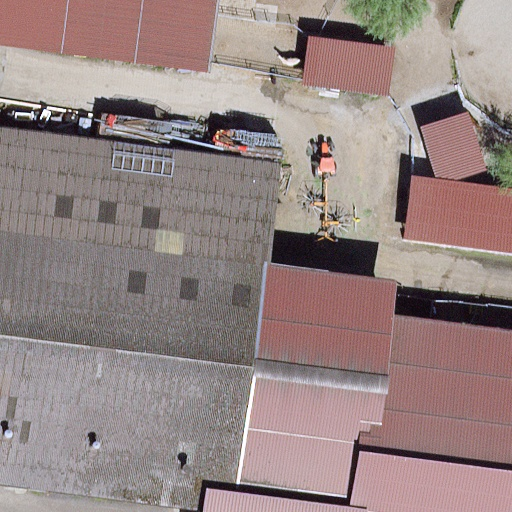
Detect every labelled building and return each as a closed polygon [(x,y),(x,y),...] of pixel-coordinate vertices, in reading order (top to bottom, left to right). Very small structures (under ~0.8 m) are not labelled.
[(221,0),(2,0),(0,18),(0,47),(209,80),(221,0)] [(393,50),(310,39),(304,86),(387,96),(393,50)] [(467,114),(421,129),(438,181),(484,166),(467,114)] [(278,175),(0,136),(0,488),(172,511),(511,511),(511,332),(394,317),(398,283),(265,265),(278,175)] [(511,192),(417,180),(409,239),(511,252),(511,192)]
